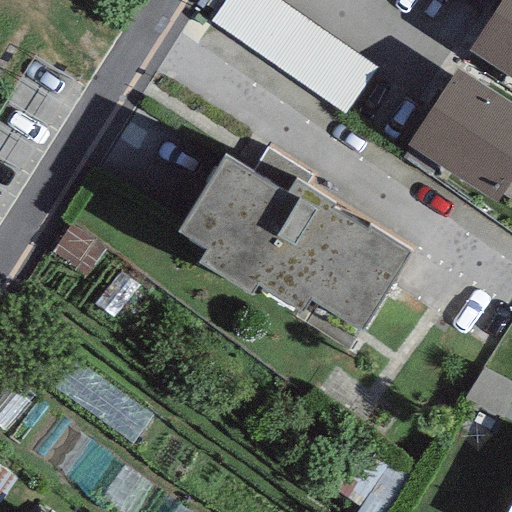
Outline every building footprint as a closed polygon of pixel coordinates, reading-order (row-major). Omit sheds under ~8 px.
[(377,67),(280,0),(223,0),(210,19),(345,113),(377,67)] [(511,0),(500,0),(468,50),(511,78),(511,0)] [(407,144),(497,203),(511,179),(511,103),(457,68),(407,144)] [(285,192),(225,155),(177,232),(205,249),(197,262),(250,295),(257,284),(301,312),(310,297),(361,329),(410,251),(370,226),(367,231),(329,207),(331,203),(293,179),(285,192)] [(93,382),(74,412),(138,452),(157,423),(93,382)]
